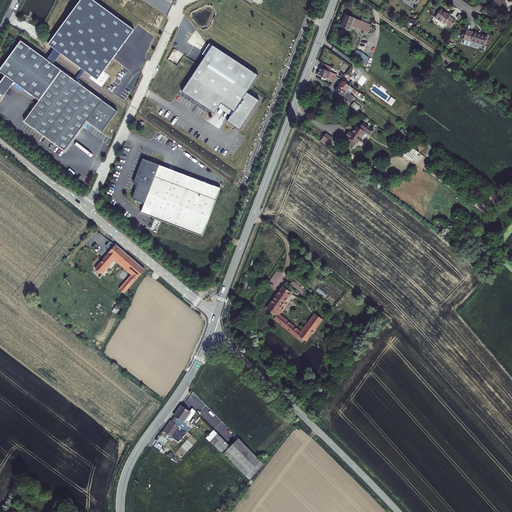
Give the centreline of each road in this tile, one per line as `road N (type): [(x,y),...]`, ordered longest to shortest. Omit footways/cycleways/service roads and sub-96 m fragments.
road 1 (secondary): [(217,313),(334,0)]
road 2 (unclassified): [(217,313),(0,141)]
road 3 (unclassified): [(210,334),(396,511)]
road 4 (secondary): [(120,511),(121,484),(139,444),(210,334)]
road 5 (track): [(355,0),(511,109)]
